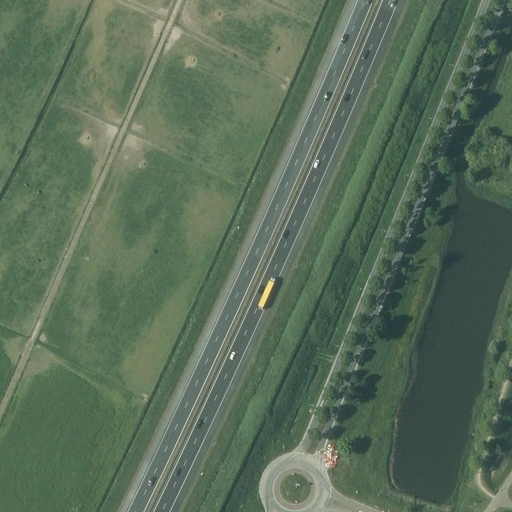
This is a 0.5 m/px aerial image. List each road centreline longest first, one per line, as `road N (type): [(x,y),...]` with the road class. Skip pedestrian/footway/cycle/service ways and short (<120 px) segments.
road 1 (motorway): [(362,0),(134,511)]
road 2 (motorway): [(165,511),(275,279),(392,0)]
road 3 (secondary): [(312,465),(502,0)]
road 4 (secondary): [(485,0),(295,460)]
road 5 (track): [(180,0),(0,409)]
